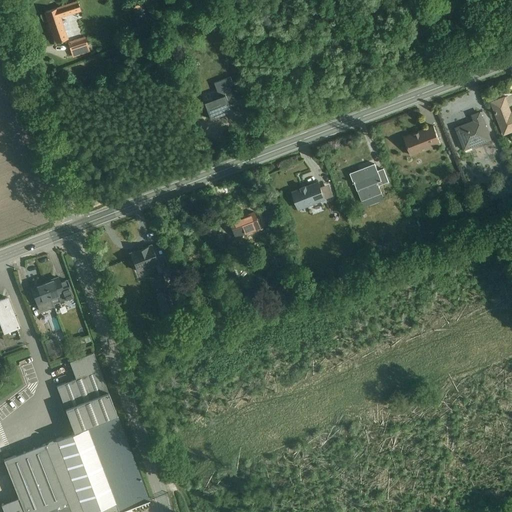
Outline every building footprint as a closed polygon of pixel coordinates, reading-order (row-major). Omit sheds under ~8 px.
[(84,19),(78,2),(46,13),(57,44),(73,39),(69,25),(84,19)] [(84,38),(68,43),(72,56),(88,52),(84,38)] [(214,123),(239,114),(231,94),(207,103),(214,123)] [(506,137),(511,134),(511,109),(506,95),(491,102),(506,137)] [(465,153),(494,143),(481,110),(453,121),(465,153)] [(412,156),(443,144),(436,124),(404,137),(412,156)] [(357,191),(383,181),(376,162),(350,172),(357,191)] [(300,210),(328,200),(320,179),(293,190),(300,210)] [(236,237),(261,228),(254,210),(229,218),(236,237)] [(138,272),(160,263),(152,244),(130,253),(138,272)] [(57,304),(75,296),(67,276),(49,283),(57,304)] [(57,304),(49,283),(33,290),(41,310),(57,304)] [(0,317),(5,330),(21,324),(10,294),(0,297),(0,317)] [(55,337),(45,339),(49,353),(59,351),(55,337)] [(73,440),(4,468),(22,511),(124,511),(152,500),(107,392),(61,411),(73,440)]
